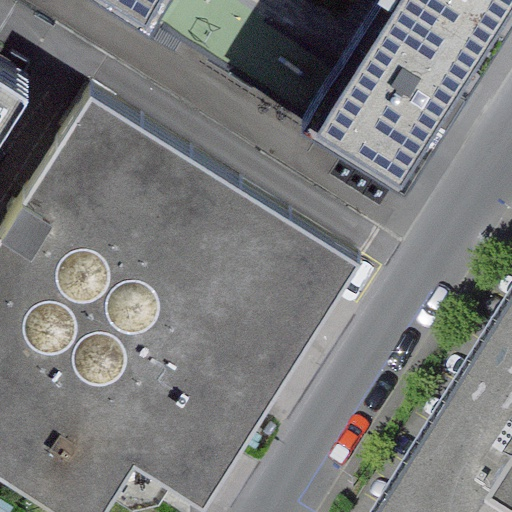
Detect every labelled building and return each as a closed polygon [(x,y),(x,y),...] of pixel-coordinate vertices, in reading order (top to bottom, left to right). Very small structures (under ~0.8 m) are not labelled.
[(101,0),(150,30),(168,0),(101,0)] [(511,25),(511,0),(379,0),(337,67),(301,124),(408,191),(420,172),(511,25)] [(0,155),(38,93),(0,70),(0,155)] [(83,92),(0,222),(0,467),(70,511),(107,511),(135,470),(200,511),(207,511),(363,270),(83,92)] [(511,511),(511,296),(375,511),(511,511)]
